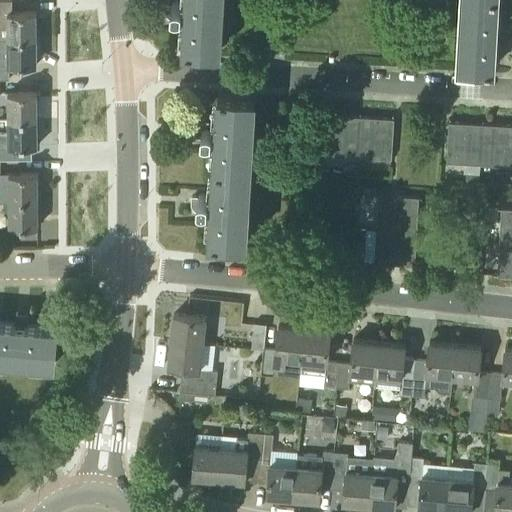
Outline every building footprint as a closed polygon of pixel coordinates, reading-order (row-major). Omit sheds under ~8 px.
[(0,0),(0,38),(8,38),(37,38),(36,11),(12,11),(11,0),(0,0)] [(221,50),(223,13),(224,0),(185,0),(186,6),(182,3),(177,2),(173,2),(169,4),(166,8),(165,16),(171,16),(172,17),(173,18),(175,18),(176,18),(177,18),(179,18),(180,17),(181,17),(185,17),(183,48),(221,50)] [(461,0),(460,28),(498,30),(499,0),(461,0)] [(498,30),(460,28),(458,64),(495,66),(498,30)] [(37,65),(37,38),(8,38),(8,65),(37,65)] [(9,92),(9,119),(37,119),(37,92),(9,92)] [(216,136),(214,167),(251,169),(256,96),(218,94),(217,125),(213,122),(208,121),(204,121),(200,124),(197,127),(196,135),(202,135),(204,137),(205,137),(206,137),(207,138),(210,137),(211,137),(212,136),(216,136)] [(329,110),(327,110),(324,153),(358,155),(361,116),(328,114),(329,110)] [(391,157),(394,114),(393,114),(393,118),(361,116),(358,155),(391,157)] [(450,118),(449,160),(481,162),(484,124),(451,122),(451,118),(450,118)] [(37,146),(37,119),(9,119),(9,132),(0,132),(0,159),(0,147),(9,147),(9,146),(37,146)] [(511,125),(484,124),(481,162),(511,163),(511,125)] [(247,242),(249,206),(251,169),(214,167),(212,197),(209,197),(208,196),(207,195),(205,195),(204,195),(203,195),(201,195),(200,195),(199,196),(193,196),(192,204),(195,207),(198,210),(203,211),(207,211),(211,208),(210,240),(247,242)] [(0,199),(10,200),(38,200),(38,172),(0,172),(0,199)] [(466,172),(466,181),(480,182),(481,173),(466,172)] [(378,227),(417,229),(419,196),(380,193),(378,227)] [(38,226),(38,200),(10,200),(10,226),(38,226)] [(511,207),(502,207),(500,240),(511,240),(511,207)] [(415,262),(417,229),(378,227),(376,260),(372,260),(372,261),(419,264),(419,263),(415,262)] [(495,273),(494,275),(511,275),(511,240),(500,240),(499,274),(495,273)] [(172,339),(203,342),(206,316),(174,313),(172,339)] [(0,359),(18,361),(21,322),(16,322),(16,323),(0,321),(0,359)] [(267,323),(256,322),(255,321),(252,348),(264,349),(264,346),(265,346),(267,323)] [(21,322),(18,361),(55,364),(58,327),(26,324),(26,323),(21,322)] [(301,359),(305,327),(279,324),(276,348),(265,346),(264,346),(264,349),(261,372),(274,374),(276,356),(301,359)] [(336,386),(339,360),(327,359),(331,330),(305,327),(301,359),(326,362),(324,385),(336,386)] [(376,372),(379,341),(354,338),(351,362),(339,360),(336,386),(349,387),(351,370),(376,372)] [(200,367),(203,342),(172,339),(169,364),(182,366),(181,378),(216,381),(217,369),(200,367)] [(450,391),(452,375),(456,343),(430,340),(428,359),(416,357),(412,394),(424,395),(425,385),(435,386),(439,390),(450,391)] [(412,394),(416,357),(404,356),(405,344),(379,341),(376,372),(375,382),(400,385),(399,393),(412,394)] [(469,411),(487,412),(488,397),(491,371),(479,370),(482,346),(456,343),(452,375),(477,377),(475,395),(472,395),(469,411)] [(511,347),(506,347),(503,372),(491,371),(488,397),(487,412),(498,413),(499,398),(502,378),(511,379),(511,347)] [(214,394),(216,381),(181,378),(180,390),(214,394)] [(310,410),(311,399),(301,397),(299,408),(310,410)] [(337,403),(336,414),(347,415),(348,404),(337,403)] [(384,406),(374,405),(373,418),(383,419),(384,406)] [(324,418),(323,430),(334,431),(335,419),(324,418)] [(375,430),(376,421),(365,420),(365,430),(375,430)] [(195,444),(197,425),(183,424),(182,443),(195,444)] [(390,425),(379,424),(378,437),(388,438),(390,425)] [(222,446),(219,478),(245,480),(247,457),(259,458),(261,432),(249,431),(249,437),(237,436),(236,447),(222,446)] [(261,432),(259,458),(271,459),(273,433),(261,432)] [(374,455),(372,472),(369,503),(395,506),(396,494),(409,495),(412,455),(411,455),(413,441),(398,440),(397,450),(394,457),(374,455)] [(193,476),(219,478),(222,446),(196,444),(193,476)] [(296,466),(294,497),(320,499),(321,487),(332,488),(336,450),(323,449),(323,454),(298,452),(296,466)] [(369,503),(372,472),(374,455),(373,455),(373,457),(348,454),(348,452),(336,450),(332,488),(345,489),(344,501),(369,503)] [(419,506),(445,508),(448,476),(424,474),(425,456),(412,455),(409,495),(410,495),(410,493),(420,494),(419,506)] [(448,476),(445,508),(471,510),(473,487),(485,488),(488,462),(475,461),(474,478),(448,476)] [(510,469),(500,468),(500,463),(488,462),(485,488),(497,489),(495,511),(511,511),(511,481),(509,482),(510,469)] [(268,494),(294,497),(296,466),(271,464),(268,494)]
